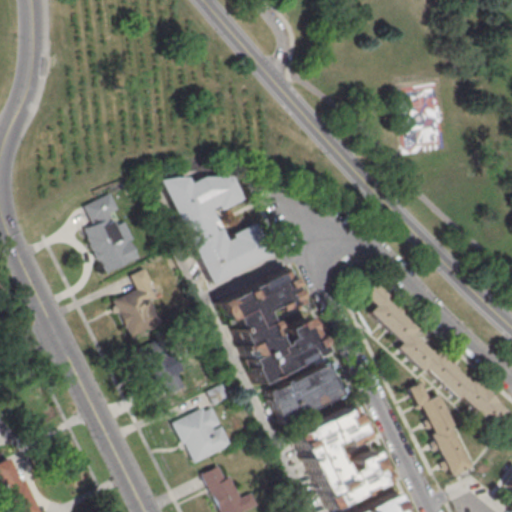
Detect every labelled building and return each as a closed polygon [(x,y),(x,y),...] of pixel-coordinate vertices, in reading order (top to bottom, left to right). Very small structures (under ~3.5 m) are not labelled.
[(152,180),(205,285),(264,256),(248,223),(225,234),(227,238),(219,242),(213,229),(208,232),(204,222),(208,220),(203,209),(211,205),(214,211),(236,199),(224,176),(197,177),(184,183),(181,177),(168,177),(152,180)] [(79,229),(83,237),(82,238),(90,252),(89,253),(93,262),(96,260),(102,273),(133,258),(125,241),(128,239),(120,222),(113,225),(111,222),(109,223),(104,214),(112,210),(104,194),(79,206),(88,225),(79,229)] [(140,268),(146,282),(143,283),(151,298),(146,300),(157,322),(126,338),(108,300),(131,289),(124,276),(140,268)] [(209,303),(220,325),(224,323),(236,347),(234,347),(244,369),(242,370),(249,384),(315,353),(298,318),(283,326),(283,327),(276,330),(281,339),(274,342),(275,345),(271,347),(255,313),(265,308),(268,312),(287,303),(289,301),(289,299),(285,292),(291,289),(281,268),(209,303)] [(502,412),(492,403),(493,403),(468,379),(465,382),(433,353),(430,356),(407,334),(412,330),(379,299),(382,295),(370,284),(360,295),(371,306),(365,313),(397,343),(392,349),(417,372),(420,369),(451,399),(455,395),(488,427),(502,412)] [(153,339),(166,365),(174,362),(179,371),(173,374),(180,387),(164,395),(158,382),(153,384),(144,366),(142,367),(133,349),(153,339)] [(319,365),(335,395),(282,422),(282,423),(281,424),(280,425),(278,426),(277,426),(275,425),(274,424),(273,423),(273,421),(273,420),(273,418),(266,405),(264,404),(262,400),(263,398),(261,394),(261,393),(264,391),(265,392),(278,386),(278,383),(281,382),(283,383),(314,367),(314,365),(317,364),(319,365)] [(413,383),(422,401),(432,396),(447,426),(444,427),(465,467),(446,477),(425,435),(428,434),(415,409),(412,411),(401,389),(408,385),(409,386),(413,383)] [(218,384),(224,397),(209,405),(203,391),(218,384)] [(166,423),(177,445),(180,443),(189,463),(225,445),(216,426),(208,430),(207,428),(215,424),(207,407),(199,411),(197,408),(166,423)] [(286,437),(323,510),(379,482),(364,453),(344,463),(347,469),(337,474),(332,463),(329,465),(320,447),(334,440),(338,448),(356,439),(341,409),(286,437)] [(0,463),(0,511),(31,511),(12,459),(0,463)] [(253,505),(238,511),(215,511),(196,474),(213,466),(220,479),(225,477),(235,498),(246,493),(253,505)] [(505,494),(511,499),(511,473),(510,472),(500,485),(508,491),(505,494)] [(352,511),(393,511),(393,510),(392,510),(388,502),(389,502),(386,496),(384,496),(352,511)]
